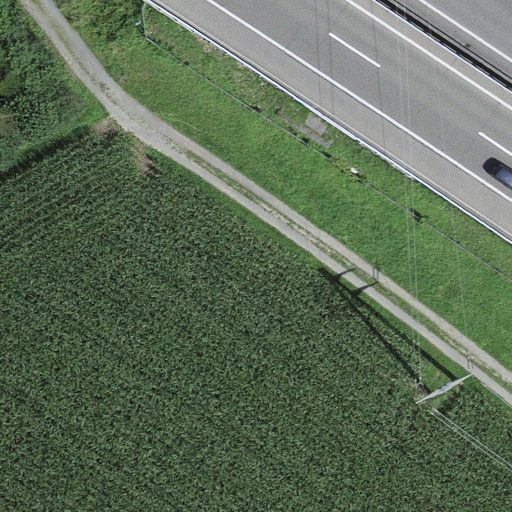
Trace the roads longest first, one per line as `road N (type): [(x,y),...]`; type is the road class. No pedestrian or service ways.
road 1 (track): [(511,393),(135,119),(33,0)]
road 2 (motorway): [(273,0),(511,158)]
